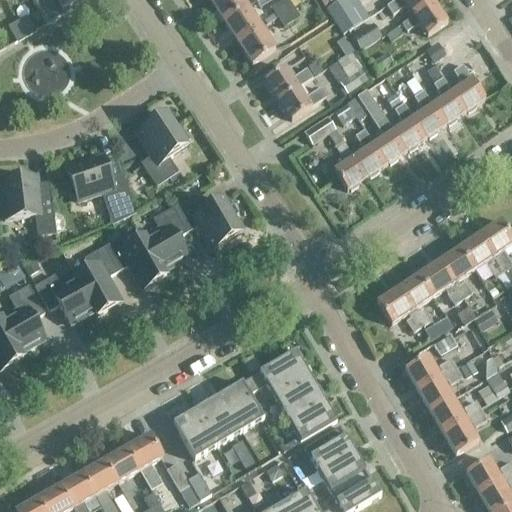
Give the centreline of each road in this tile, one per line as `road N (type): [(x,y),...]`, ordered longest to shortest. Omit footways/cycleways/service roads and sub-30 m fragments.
road 1 (tertiary): [(310,281),(0,462)]
road 2 (residential): [(441,511),(310,281)]
road 3 (residential): [(310,281),(179,66)]
road 4 (tertiary): [(511,151),(310,281)]
road 5 (residential): [(179,66),(84,130),(0,151)]
